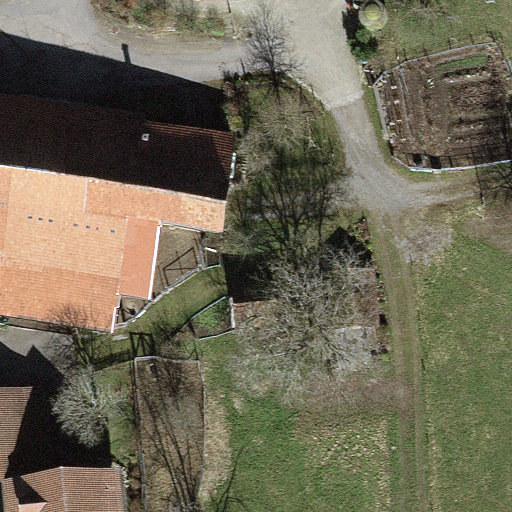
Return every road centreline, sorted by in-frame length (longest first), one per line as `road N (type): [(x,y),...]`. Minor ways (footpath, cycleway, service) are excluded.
road 1 (track): [(67,26),(141,57),(328,51),(392,235),(397,390)]
road 2 (track): [(511,180),(379,197)]
